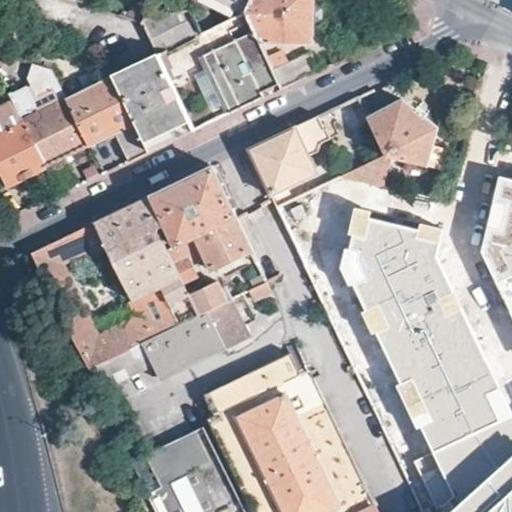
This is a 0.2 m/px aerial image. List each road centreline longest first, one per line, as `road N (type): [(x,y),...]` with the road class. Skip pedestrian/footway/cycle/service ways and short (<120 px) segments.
road 1 (residential): [(0,250),(447,36),(466,7)]
road 2 (unknown): [(395,511),(212,148)]
